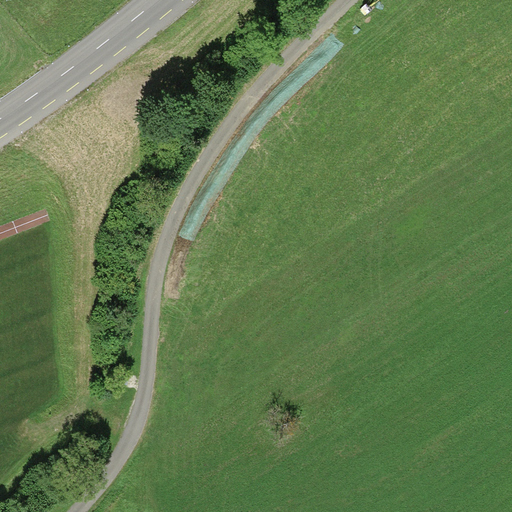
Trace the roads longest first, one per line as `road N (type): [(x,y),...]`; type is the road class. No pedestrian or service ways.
road 1 (unclassified): [(349,0),(281,60),(196,167),(161,241),(136,414),(120,452),(75,511)]
road 2 (secondary): [(156,0),(0,117)]
